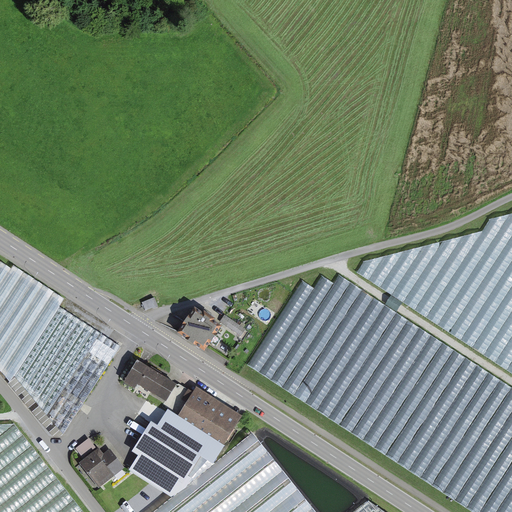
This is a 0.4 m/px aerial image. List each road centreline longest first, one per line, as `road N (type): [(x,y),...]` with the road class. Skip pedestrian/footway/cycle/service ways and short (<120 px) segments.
road 1 (tertiary): [(0,239),(418,511)]
road 2 (track): [(511,196),(437,230),(155,313),(140,331)]
road 3 (unclassified): [(100,511),(0,386)]
